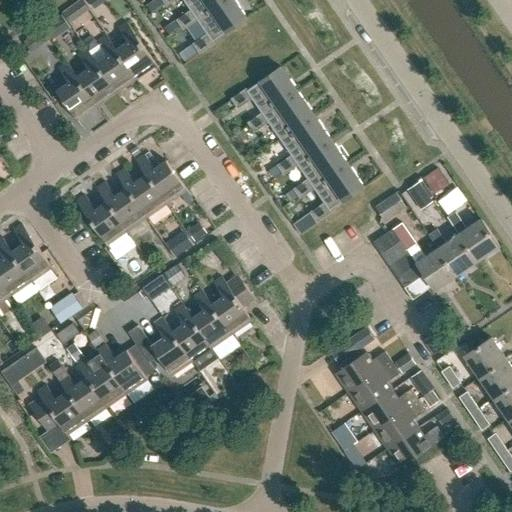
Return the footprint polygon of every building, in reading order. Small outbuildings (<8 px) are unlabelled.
[(79,0),(62,13),(70,25),(89,10),(81,0),(79,0)] [(88,0),(96,10),(109,0),(88,0)] [(196,18),(221,0),(183,0),(191,11),(176,20),(183,31),(197,20),(196,18)] [(214,42),(247,18),(234,0),(221,0),(196,18),(197,20),(207,34),(193,44),(200,54),(215,44),(214,42)] [(68,29),(59,15),(42,27),(51,40),(68,29)] [(164,28),(169,35),(180,27),(175,21),(164,28)] [(117,50),(137,80),(157,66),(127,22),(118,28),(128,43),(117,50)] [(24,42),(31,53),(50,40),(43,29),(24,42)] [(97,64),(117,94),(137,80),(117,50),(107,36),(98,42),(108,56),(97,64)] [(187,61),(195,55),(190,48),(182,53),(187,61)] [(77,78),(97,107),(117,94),(97,64),(87,50),(79,56),(88,70),(77,77),(77,78)] [(57,92),(77,121),(97,107),(77,78),(77,77),(68,63),(59,69),(69,84),(57,92)] [(263,115),(298,91),(281,67),(248,91),(247,89),(231,99),(238,110),(252,100),(262,113),(263,115)] [(280,140),(315,116),(298,91),(263,115),(262,113),(248,123),(255,133),(269,123),(280,140)] [(315,116),(280,140),(291,156),(277,166),(284,176),(298,166),(296,163),(331,139),(315,116)] [(313,187),(348,163),(331,139),(296,163),(298,166),(308,180),(294,189),(301,200),(315,190),(313,187)] [(129,149),(135,157),(145,149),(139,142),(129,149)] [(147,175),(167,205),(187,191),(167,161),(155,170),(145,156),(136,162),(146,176),(147,175)] [(313,187),(315,190),(324,203),(310,213),(317,223),(332,213),(331,211),(365,188),(348,163),(313,187)] [(450,185),(439,168),(423,179),(435,195),(450,185)] [(127,189),(147,219),(167,205),(147,175),(146,176),(135,183),(125,169),(117,175),(126,189),(127,189)] [(403,195),(416,214),(433,203),(431,200),(434,198),(423,181),(403,195)] [(107,203),(128,232),(147,219),(127,189),(126,189),(115,197),(106,183),(97,189),(107,203)] [(375,209),(385,223),(406,208),(396,194),(375,209)] [(77,202),(107,246),(128,232),(107,203),(96,211),(86,197),(77,202)] [(310,213),(294,224),(301,234),(317,223),(310,213)] [(478,262),(498,248),(480,221),(467,229),(456,213),(448,218),(459,235),(478,262)] [(198,241),(212,232),(205,220),(191,229),(198,241)] [(408,250),(417,244),(402,223),(393,229),(401,241),(408,250)] [(12,253),(32,282),(52,268),(22,225),(14,231),(23,245),(12,252),(12,253)] [(178,255),(198,244),(189,229),(170,239),(178,255)] [(374,243),(382,254),(401,241),(393,229),(374,243)] [(429,235),(438,249),(457,276),(478,262),(459,235),(447,243),(438,230),(429,235)] [(0,277),(12,296),(32,282),(12,253),(12,252),(3,238),(0,240),(0,253),(4,259),(0,261),(0,277)] [(382,254),(390,266),(410,253),(408,250),(401,241),(382,254)] [(410,253),(417,264),(425,276),(433,287),(436,291),(457,276),(438,249),(426,258),(417,244),(408,250),(410,253)] [(390,266),(397,278),(417,264),(410,253),(390,266)] [(162,273),(171,287),(184,277),(175,264),(162,273)] [(397,278),(405,289),(425,276),(417,264),(397,278)] [(227,284),(243,308),(255,300),(239,276),(227,284)] [(405,289),(413,301),(433,287),(425,276),(405,289)] [(0,304),(12,296),(0,277),(0,304)] [(212,305),(232,335),(252,321),(243,308),(227,284),(222,277),(214,283),(223,297),(212,305)] [(192,319),(213,349),(232,335),(212,305),(203,291),(194,297),(204,311),(193,319),(192,319)] [(72,297),(52,311),(61,324),(81,310),(72,297)] [(173,333),(193,362),(213,349),(192,319),(193,319),(183,305),(174,311),(184,325),(173,332),(173,333)] [(32,322),(41,336),(52,329),(42,315),(32,322)] [(152,347),(159,356),(173,376),(193,362),(173,333),(173,332),(163,318),(154,324),(164,339),(152,347)] [(67,341),(83,332),(78,323),(61,331),(67,341)] [(137,345),(155,372),(155,371),(149,362),(159,356),(152,347),(139,327),(129,333),(137,345)] [(88,334),(96,346),(104,340),(96,328),(88,334)] [(464,357),(479,378),(506,360),(492,338),(464,357)] [(107,365),(128,394),(148,381),(146,378),(128,352),(127,351),(116,359),(106,345),(97,351),(101,357),(107,365)] [(128,352),(146,378),(155,372),(137,345),(128,352)] [(419,363),(410,351),(399,358),(408,371),(419,363)] [(336,374),(349,393),(393,363),(386,352),(372,361),(367,353),(336,374)] [(87,379),(108,408),(128,394),(107,365),(101,357),(90,365),(86,359),(77,365),(87,379)] [(22,360),(2,373),(11,387),(31,373),(22,360)] [(479,378),(493,399),(511,386),(511,367),(506,360),(479,378)] [(68,392),(88,422),(108,408),(87,379),(76,386),(59,361),(50,368),(67,393),(68,392)] [(349,393),(362,412),(393,391),(387,383),(401,374),(393,363),(349,393)] [(442,372),(453,388),(461,382),(450,366),(442,372)] [(60,424),(68,436),(88,422),(68,392),(67,393),(56,400),(46,386),(38,392),(42,398),(60,424)] [(511,386),(493,399),(508,420),(511,416),(511,386)] [(362,412),(375,431),(419,401),(411,390),(398,399),(393,391),(362,412)] [(459,397),(471,415),(479,409),(467,391),(459,397)] [(48,432),(60,424),(42,398),(30,406),(48,432)] [(375,431),(388,449),(419,428),(413,420),(426,411),(419,401),(375,431)] [(436,415),(443,426),(455,417),(448,406),(436,415)] [(479,409),(471,415),(482,430),(490,424),(479,409)] [(388,449),(401,469),(445,438),(437,427),(424,436),(419,428),(388,449)] [(488,439),(500,456),(508,450),(496,433),(488,439)] [(511,456),(508,450),(500,456),(511,472),(511,471),(511,456)]
